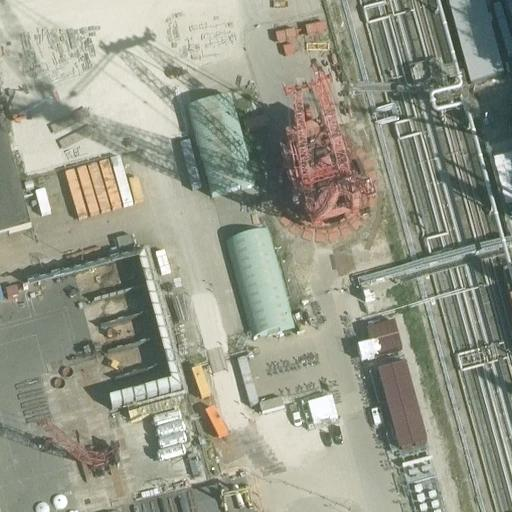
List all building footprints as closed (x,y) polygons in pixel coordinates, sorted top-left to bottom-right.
[(0,238),(30,230),(9,153),(7,143),(0,118),(0,101),(4,101),(5,105),(111,75),(90,0),(38,0),(49,40),(0,54),(0,238)] [(212,198),(254,187),(231,98),(188,109),(212,198)] [(51,109),(18,117),(23,136),(56,128),(51,109)] [(500,159),(511,154),(511,138),(494,145),(500,159)] [(252,341),(294,329),(265,232),(224,244),(252,341)] [(406,364),(377,371),(399,450),(428,443),(406,364)] [(107,382),(110,397),(179,381),(176,366),(107,382)] [(192,469),(203,467),(196,418),(186,420),(192,469)]
